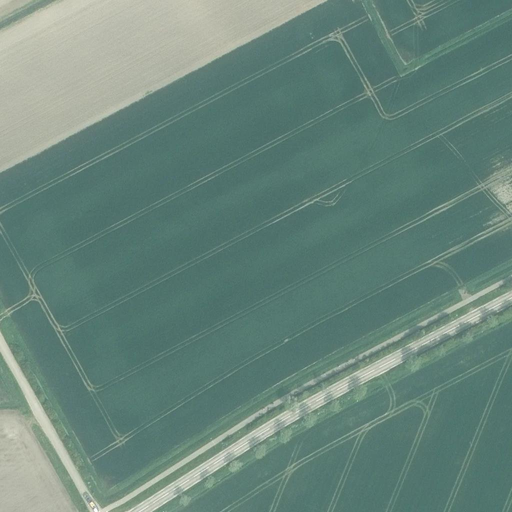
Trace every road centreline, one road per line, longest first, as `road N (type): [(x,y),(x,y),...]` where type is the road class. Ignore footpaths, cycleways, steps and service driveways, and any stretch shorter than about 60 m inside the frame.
road 1 (secondary): [(138,511),(300,409),(511,298)]
road 2 (unclassified): [(96,511),(0,346)]
